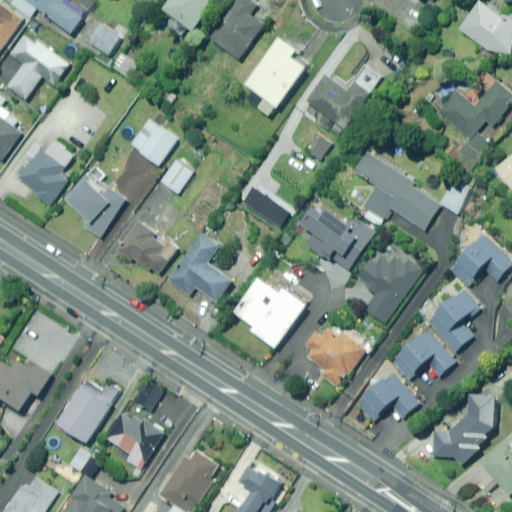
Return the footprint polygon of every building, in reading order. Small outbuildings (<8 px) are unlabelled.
[(21,0),(17,6),(32,18),(39,9),(74,35),(89,15),(69,0),(21,0)] [(175,0),(167,12),(195,33),(219,0),(175,0)] [(262,6),(252,0),(243,0),(215,41),(244,60),(267,26),(255,17),(262,6)] [(511,21),(483,1),(462,31),(489,50),(511,56),(511,21)] [(0,56),(26,21),(0,2),(0,56)] [(123,40),(102,26),(90,43),(112,57),(123,40)] [(72,67),(28,36),(13,57),(27,66),(10,90),(28,102),(45,79),(58,88),(72,67)] [(302,51),(283,38),(249,86),(253,89),(246,99),(274,119),(309,69),(296,60),(302,51)] [(139,66),(121,54),(112,68),(130,80),(139,66)] [(350,91),(328,76),(308,103),(347,130),(381,82),(364,70),(350,91)] [(489,122),(496,128),(511,108),(511,92),(500,82),(479,107),(461,92),(442,114),(472,140),(455,161),(472,174),(494,146),(479,134),(489,122)] [(9,101),(0,94),(0,159),(5,163),(25,135),(16,129),(21,121),(3,108),(9,101)] [(104,123),(89,113),(83,123),(98,133),(104,123)] [(180,141),(151,121),(132,147),(161,167),(180,141)] [(333,147),(316,135),(307,149),(323,161),(333,147)] [(76,157),(57,143),(49,153),(38,144),(28,157),(34,161),(21,179),(40,194),(38,197),(52,207),(72,181),(63,175),(76,157)] [(445,207),(371,154),(358,172),(379,187),(365,207),(387,222),(396,210),(426,232),(445,207)] [(511,158),(497,170),(511,189),(511,158)] [(195,173),(178,161),(162,183),(179,196),(195,173)] [(110,195),(86,178),(69,203),(101,225),(95,234),(103,240),(131,200),(114,189),(110,195)] [(355,219),(350,225),(321,205),(306,226),(317,234),(308,246),(325,258),(328,253),(352,271),(378,235),(355,219)] [(160,234),(142,223),(123,252),(163,278),(180,251),(159,238),(160,234)] [(223,248),(205,234),(171,281),(194,297),(200,289),(220,304),(236,282),(211,265),(223,248)] [(511,272),(511,259),(486,236),(454,271),(472,288),(488,271),(502,283),(511,272)] [(392,265),(384,259),(379,266),(372,261),(357,281),(378,296),(367,311),(387,325),(426,272),(410,261),(407,266),(396,259),(392,265)] [(283,294),(263,280),(238,315),(257,328),(254,332),(279,350),(310,307),(286,290),(283,294)] [(479,338),(467,325),(484,309),(467,291),(432,324),(435,327),(461,355),(479,338)] [(342,339),(330,330),(324,339),(317,333),(308,346),(315,351),(310,359),(328,372),(324,377),(342,390),(370,352),(346,334),(342,339)] [(460,363),(431,332),(397,364),(412,381),(430,365),(443,379),(460,363)] [(36,362),(28,376),(12,367),(0,387),(0,394),(38,417),(62,377),(36,362)] [(423,405),(395,374),(359,406),(375,424),(394,407),(406,420),(423,405)] [(107,393),(90,381),(61,425),(90,445),(125,394),(112,385),(107,393)] [(167,393),(150,382),(136,403),(153,414),(167,393)] [(455,432),(439,431),(438,456),(460,458),(468,466),(488,449),(502,428),(504,396),(476,394),(475,414),(455,432)] [(134,422),(125,416),(110,440),(135,456),(131,462),(146,471),(169,435),(138,415),(134,422)] [(511,441),(489,464),(511,488),(511,441)] [(84,472),(96,454),(84,446),(72,464),(84,472)] [(222,468),(197,450),(164,497),(178,507),(174,511),(196,511),(216,485),(212,482),(222,468)] [(96,454),(84,472),(92,477),(104,459),(96,454)] [(107,488),(88,477),(74,499),(77,501),(70,511),(117,511),(118,511),(100,501),(107,488)] [(47,511),(59,493),(37,479),(30,490),(24,486),(7,511),(47,511)] [(272,511),(277,504),(238,480),(218,511),(272,511)]
